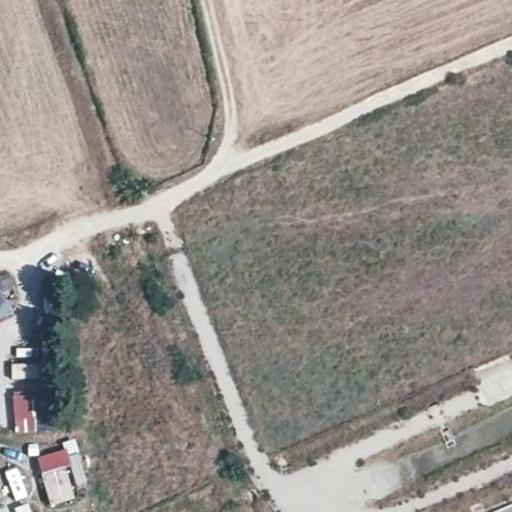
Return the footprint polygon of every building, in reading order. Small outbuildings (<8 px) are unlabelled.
[(0,287),(0,320),(16,311),(2,287),(0,287)] [(11,365),(11,381),(36,381),(36,365),(11,365)] [(12,404),(14,435),(36,433),(34,402),(12,404)] [(73,487),(86,484),(77,440),(65,443),(73,487)] [(50,507),(76,500),(61,451),(35,459),(50,507)] [(16,465),(2,467),(9,498),(22,496),(16,465)]
